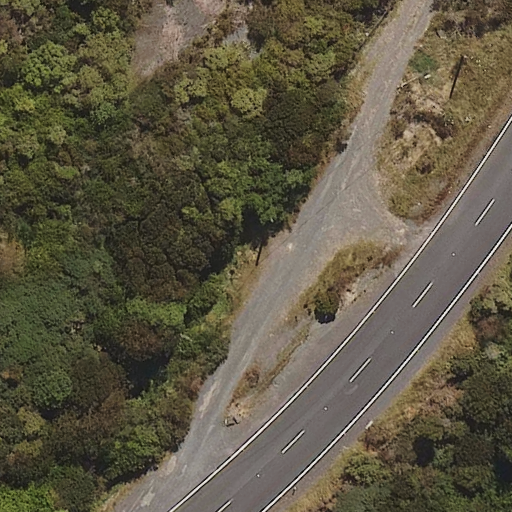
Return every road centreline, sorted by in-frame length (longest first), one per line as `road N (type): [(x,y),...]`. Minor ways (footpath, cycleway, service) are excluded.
road 1 (track): [(173,511),(226,366),(418,0)]
road 2 (secondary): [(216,511),(274,461),(445,266),(511,169)]
